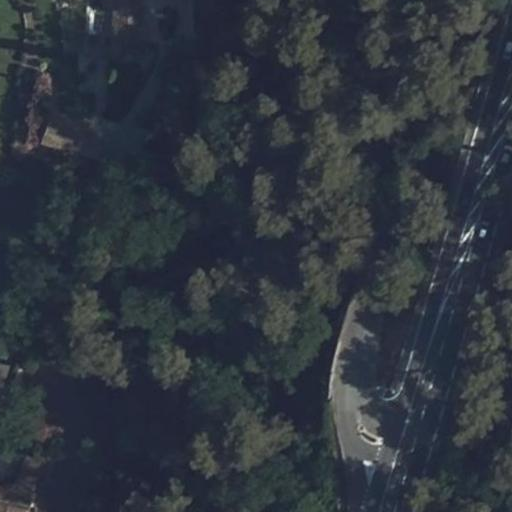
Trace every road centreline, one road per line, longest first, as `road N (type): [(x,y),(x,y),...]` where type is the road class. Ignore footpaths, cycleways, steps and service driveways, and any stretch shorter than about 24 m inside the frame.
road 1 (primary): [(511,14),(395,428)]
road 2 (residential): [(372,0),(396,226),(353,381)]
road 3 (primary): [(458,344),(511,160)]
road 4 (primary): [(408,511),(458,344)]
